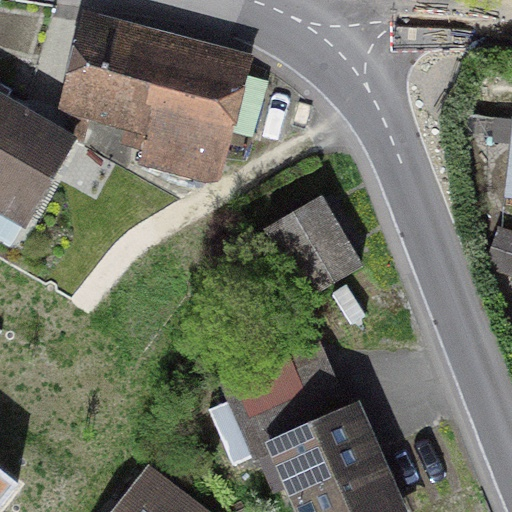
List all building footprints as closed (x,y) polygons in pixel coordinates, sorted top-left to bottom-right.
[(216,175),(243,72),(88,31),(68,104),(150,126),(139,164),(209,182),(216,175)] [(0,205),(25,220),(68,146),(0,106),(0,205)] [(303,301),(357,269),(317,202),(263,234),(303,301)] [(251,459),(275,449),(302,511),(385,511),(314,351),(222,391),(251,459)] [(0,505),(20,481),(0,465),(0,505)] [(125,511),(180,511),(146,486),(125,511)]
